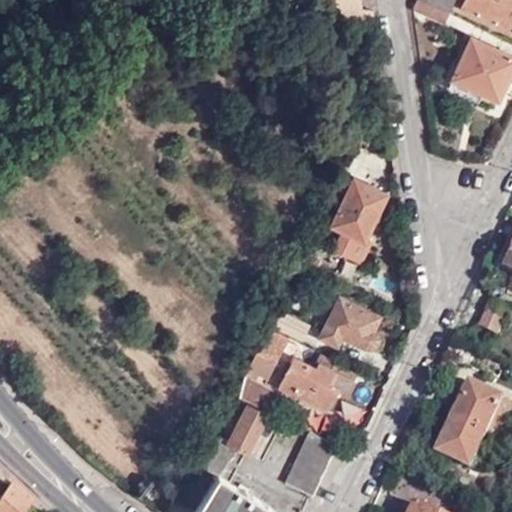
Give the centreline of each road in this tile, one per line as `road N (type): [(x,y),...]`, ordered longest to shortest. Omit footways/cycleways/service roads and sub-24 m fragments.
road 1 (residential): [(455,242),(338,511)]
road 2 (residential): [(404,0),(428,166),(455,242)]
